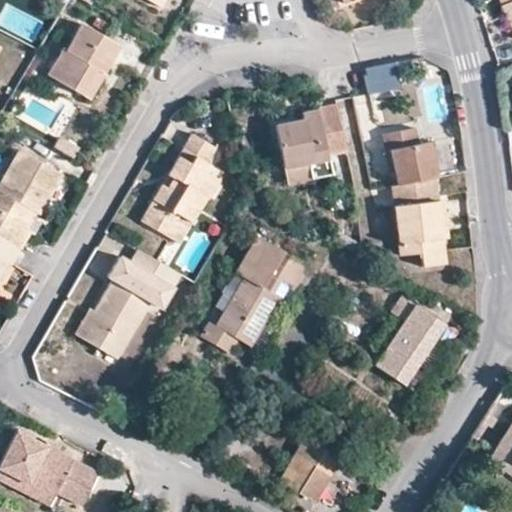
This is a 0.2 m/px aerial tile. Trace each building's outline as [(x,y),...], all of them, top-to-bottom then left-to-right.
[(511,0),(501,0),(511,25),(511,0)] [(47,76),(80,95),(95,70),(102,74),(119,46),(81,24),(66,50),(63,48),(47,76)] [(385,69),(369,73),(374,98),(391,95),(385,69)] [(87,99),(102,74),(95,70),(80,95),(87,99)] [(336,106),(318,110),(318,111),(324,148),(325,148),(345,144),(344,142),(336,106)] [(284,167),(326,159),(324,148),(318,111),(318,110),(302,113),(303,120),(289,123),(275,126),(284,167)] [(288,116),(289,123),(303,120),(302,113),(288,116)] [(399,184),(433,177),(435,177),(428,142),(416,144),(412,128),(383,135),(387,156),(392,155),(399,184)] [(182,149),(167,174),(173,178),(167,187),(161,184),(140,220),(170,239),(183,218),(191,222),(192,222),(205,200),(208,200),(218,181),(205,173),(209,165),(205,162),(213,148),(191,134),(189,136),(182,149)] [(0,185),(0,236),(19,248),(29,233),(24,230),(19,227),(29,210),(35,213),(37,214),(60,175),(20,151),(0,185)] [(387,156),(393,185),(399,184),(392,155),(387,156)] [(329,176),(326,159),(284,167),(286,183),(329,176)] [(167,174),(161,184),(167,187),(173,178),(167,174)] [(445,233),(438,199),(433,177),(399,184),(393,185),(407,254),(426,250),(428,263),(450,258),(445,233)] [(443,198),(438,199),(445,233),(450,231),(443,198)] [(24,230),(35,213),(29,210),(19,227),(24,230)] [(179,244),(192,222),(191,222),(183,218),(170,239),(179,244)] [(278,297),(286,301),(307,265),(256,235),(214,306),(225,312),(216,326),(250,345),(278,297)] [(12,263),(19,248),(0,236),(0,268),(4,262),(5,260),(12,263)] [(111,281),(93,310),(97,313),(82,339),(100,350),(104,344),(119,353),(151,297),(162,304),(180,274),(139,250),(128,268),(116,261),(107,278),(111,281)] [(0,282),(12,263),(5,260),(4,262),(0,268),(0,282)] [(405,302),(394,318),(408,327),(377,374),(406,393),(448,329),(405,302)] [(74,334),(82,339),(97,313),(93,310),(89,308),(74,334)] [(115,359),(119,353),(104,344),(100,350),(115,359)] [(511,424),(493,453),(494,453),(511,464),(511,424)] [(15,429),(0,458),(0,469),(27,484),(30,479),(55,492),(79,504),(96,471),(15,429)] [(286,486),(297,492),(313,465),(328,473),(338,458),(305,438),(293,462),(298,465),(286,486)] [(487,463),(511,478),(511,464),(494,453),(493,453),(487,463)] [(335,504),(348,511),(358,511),(376,481),(343,461),(334,474),(347,483),(335,504)] [(313,501),(328,473),(313,465),(297,492),(313,501)] [(0,480),(47,505),(55,492),(30,479),(27,484),(0,469),(0,480)]
